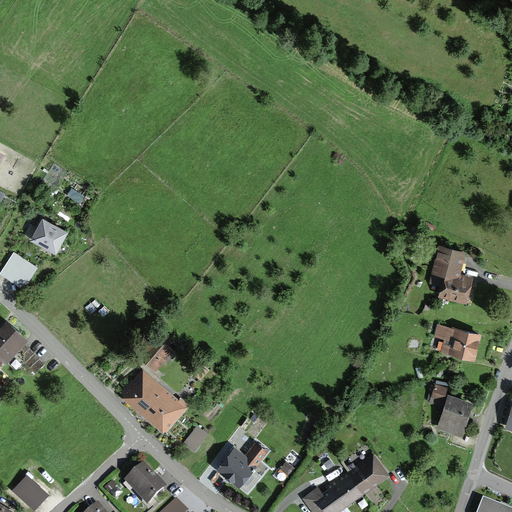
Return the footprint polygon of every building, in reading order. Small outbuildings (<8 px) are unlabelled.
[(31,241),(57,255),(69,232),(43,218),(31,241)] [(467,254),(439,248),(431,283),(442,286),(439,298),(469,305),(475,278),(462,275),(467,254)] [(14,252),(0,273),(0,274),(24,290),(39,268),(14,252)] [(0,365),(4,361),(8,364),(15,355),(25,344),(28,341),(7,321),(0,328),(0,365)] [(474,359),(479,334),(437,324),(434,336),(444,339),(441,352),(474,359)] [(157,370),(173,351),(153,335),(137,354),(157,370)] [(44,364),(25,344),(15,355),(33,374),(44,364)] [(192,369),(199,375),(206,367),(199,361),(192,369)] [(122,399),(163,433),(165,431),(168,433),(191,405),(181,396),(179,399),(142,368),(121,392),(125,395),(122,399)] [(443,406),(448,388),(434,383),(428,402),(443,406)] [(472,405),(449,396),(438,426),(461,435),(472,405)] [(240,427),(245,430),(251,422),(246,419),(240,427)] [(197,426),(184,443),(194,451),(207,435),(197,426)] [(234,445),(215,471),(239,489),(241,486),(248,491),(260,476),(254,471),(268,452),(256,443),(247,455),(234,445)] [(302,498),(312,511),(340,511),(390,476),(374,453),(326,487),(328,490),(323,493),(319,487),(302,498)] [(330,459),(324,463),(328,469),(334,465),(330,459)] [(123,479),(146,503),(167,484),(143,460),(123,479)] [(294,468),(286,460),(279,469),(287,476),(294,468)] [(48,495),(27,476),(13,491),(34,510),(48,495)] [(109,491),(117,484),(113,479),(105,486),(109,491)] [(193,511),(192,511),(191,511),(185,511),(188,509),(176,497),(161,511),(193,511)] [(511,511),(511,509),(482,498),(476,511),(511,511)] [(84,511),(108,511),(98,500),(84,511)] [(0,511),(16,511),(0,502),(0,511)]
